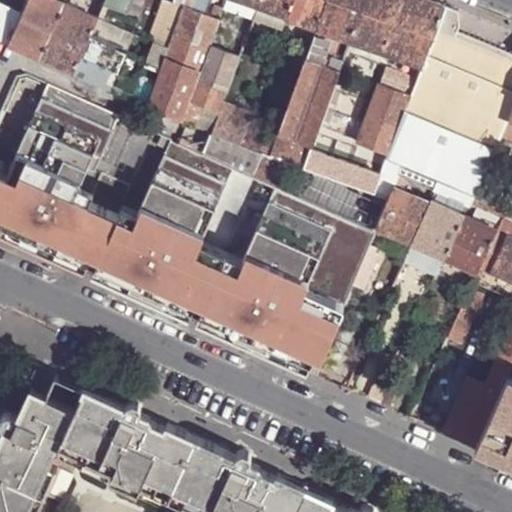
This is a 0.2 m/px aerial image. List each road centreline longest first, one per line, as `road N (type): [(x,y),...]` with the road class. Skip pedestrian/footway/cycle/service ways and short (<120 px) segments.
road 1 (residential): [(511,505),(0,276)]
road 2 (residential): [(165,122),(33,63),(10,66),(0,89)]
